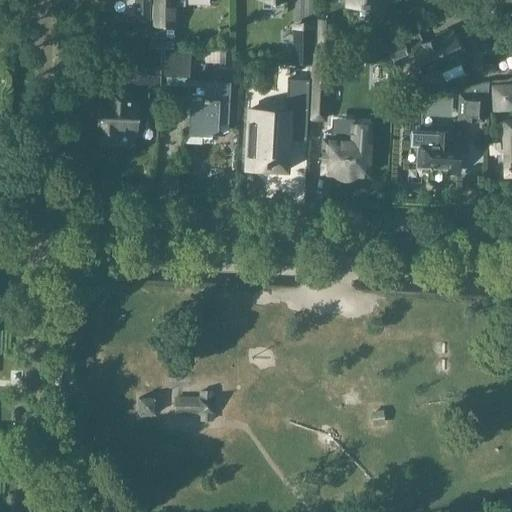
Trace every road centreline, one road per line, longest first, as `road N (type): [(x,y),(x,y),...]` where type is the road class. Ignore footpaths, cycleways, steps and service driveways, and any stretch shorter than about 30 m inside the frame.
road 1 (secondary): [(511,239),(31,219)]
road 2 (residential): [(22,511),(31,219)]
road 3 (residential): [(31,219),(41,0)]
